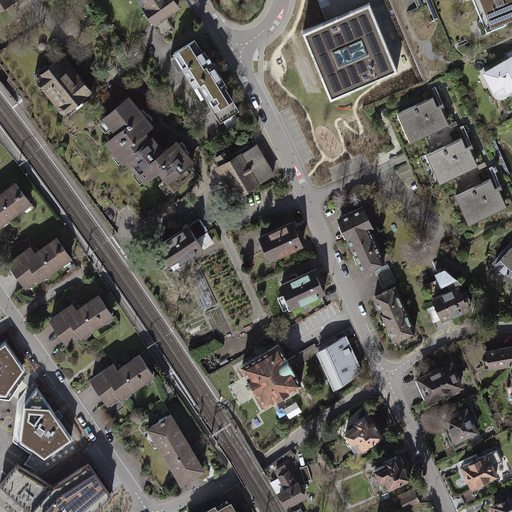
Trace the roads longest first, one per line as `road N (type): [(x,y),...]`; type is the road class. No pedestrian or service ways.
road 1 (residential): [(386,377),(236,477),(155,511)]
road 2 (residential): [(12,316),(147,511)]
road 3 (residential): [(307,199),(386,377)]
road 4 (residential): [(234,51),(307,199)]
road 5 (residential): [(386,377),(447,511)]
road 6 (residential): [(307,199),(238,216),(199,203),(171,214)]
road 7 (residential): [(511,326),(434,343),(386,377)]
